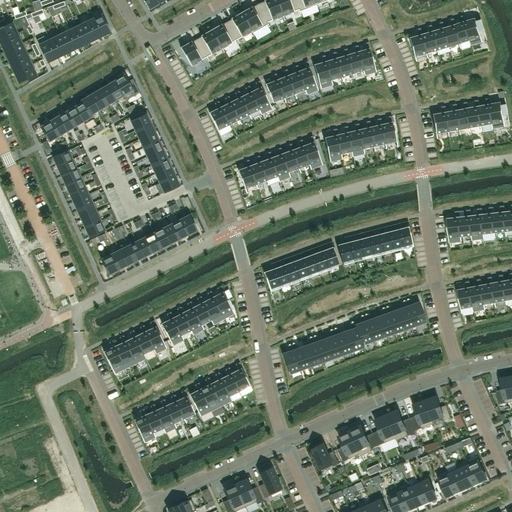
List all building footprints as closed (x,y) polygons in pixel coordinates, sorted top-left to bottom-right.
[(156,0),(143,0),(149,10),(159,4),(156,0)] [(264,1),(259,3),(268,24),(268,26),(268,27),(270,26),(269,26),(268,24),(267,22),(273,20),(277,18),(277,19),(282,17),(282,16),(283,16),(276,0),(264,0),(264,1)] [(276,0),(283,16),(284,20),(285,20),(285,19),(285,20),(283,16),(284,15),(284,16),(289,14),(289,13),(294,11),(299,9),(295,0),(276,0)] [(295,0),(299,9),(300,14),(301,13),(300,11),(307,9),(316,5),(313,0),(295,0)] [(251,6),(241,12),(253,33),(268,24),(259,3),(258,4),(252,7),(251,6)] [(231,19),(227,21),(237,39),(241,37),(246,34),(251,32),(251,31),(252,33),(253,35),(253,36),(254,35),(253,33),(241,12),(231,18),(231,19)] [(101,14),(90,19),(99,37),(109,32),(101,14)] [(454,24),(453,25),(458,44),(460,48),(461,48),(460,48),(459,44),(469,40),(463,22),(465,21),(464,15),(460,16),(461,22),(454,24)] [(444,27),(442,28),(447,47),(449,52),(450,51),(449,51),(448,47),(458,44),(453,25),(454,24),(453,18),(449,20),(450,25),(444,27)] [(465,21),(463,22),(469,40),(470,45),(482,42),(479,31),(484,30),(481,19),(476,21),(475,18),(465,21)] [(90,19),(80,24),(89,42),(99,37),(90,19)] [(221,24),(211,29),(222,48),(223,48),(227,45),(236,39),(238,43),(238,44),(239,43),(237,39),(227,21),(226,22),(222,24),(221,24)] [(433,31),(431,31),(436,50),(438,55),(439,54),(438,54),(437,50),(447,47),(442,28),(444,27),(442,22),(438,23),(439,29),(433,31)] [(12,24),(0,29),(0,40),(17,33),(12,24)] [(80,24),(70,29),(78,47),(89,42),(80,24)] [(422,34),(420,34),(425,53),(427,58),(428,58),(428,57),(427,57),(426,53),(436,50),(431,31),(433,31),(431,25),(427,26),(428,32),(422,34)] [(418,35),(409,38),(414,57),(416,61),(417,61),(416,61),(415,56),(425,53),(420,34),(422,34),(420,28),(416,29),(418,35)] [(70,29),(59,34),(68,52),(78,47),(70,29)] [(201,36),(196,39),(207,57),(216,51),(216,52),(221,49),(221,48),(223,52),(223,53),(224,52),(222,48),(211,29),(201,36)] [(17,33),(0,40),(0,43),(4,52),(21,44),(17,33)] [(59,34),(49,39),(58,57),(68,52),(59,34)] [(49,39),(39,44),(47,62),(58,57),(49,39)] [(191,41),(180,47),(191,66),(192,65),(193,65),(197,63),(197,62),(206,57),(208,61),(209,61),(207,57),(196,39),(191,42),(191,41)] [(359,51),(357,51),(363,70),(364,75),(376,72),(376,71),(369,48),(370,48),(368,42),(364,43),(366,49),(359,51)] [(21,44),(4,52),(9,62),(26,54),(21,44)] [(348,54),(346,55),(352,74),(353,78),(353,79),(354,78),(353,74),(363,70),(357,51),(359,51),(357,45),(353,47),(355,52),(348,54)] [(337,58),(335,58),(341,77),(343,81),(342,81),(342,82),(343,81),(342,77),(352,74),(346,55),(348,54),(346,49),(342,50),(344,55),(337,58)] [(326,61),(324,61),(330,80),(331,80),(341,77),(335,58),(337,58),(336,52),(331,53),(333,59),(326,61)] [(26,54),(9,62),(13,72),(31,64),(26,54)] [(322,62),(313,65),(321,88),(332,85),(331,80),(330,80),(324,61),(326,61),(325,55),(320,56),(322,62)] [(299,71),(298,71),(305,90),(306,94),(316,90),(318,90),(309,67),(310,67),(308,61),(304,63),(306,68),(299,71)] [(31,64),(13,72),(18,83),(36,75),(31,64)] [(289,75),(287,76),(294,94),(296,98),(295,98),(295,99),(297,98),(297,97),(296,98),(295,94),(297,93),(305,90),(298,71),(299,71),(297,65),(293,67),(295,72),(289,75)] [(278,79),(276,80),(284,98),(285,102),(285,103),(286,102),(284,98),(294,94),(287,76),(289,75),(286,69),(282,71),(285,76),(278,79)] [(274,81),(265,84),(273,102),(284,98),(276,80),(278,79),(276,73),(272,75),(274,81)] [(124,75),(115,80),(123,95),(132,89),(124,75)] [(115,80),(106,85),(115,100),(123,95),(115,80)] [(252,91),(250,92),(259,109),(261,114),(272,108),(261,87),(262,86),(259,81),(255,83),(258,88),(252,91)] [(106,85),(98,90),(106,104),(115,100),(106,85)] [(241,96),(240,97),(249,114),(251,118),(251,119),(252,118),(251,118),(249,114),(252,113),(259,109),(250,92),(252,91),(249,86),(245,88),(248,93),(241,96)] [(98,90),(90,95),(98,109),(106,104),(98,90)] [(231,101),(230,102),(239,119),(241,123),(240,124),(241,124),(242,123),(241,123),(239,119),(249,114),(240,97),(241,96),(239,91),(235,93),(237,98),(231,101)] [(90,95),(81,100),(82,102),(83,102),(90,114),(98,109),(90,95)] [(221,106),(220,107),(229,124),(231,128),(230,129),(231,128),(229,124),(239,119),(230,102),(231,101),(229,96),(225,98),(227,103),(221,106)] [(479,106),(477,106),(481,126),(482,130),(483,130),(482,130),(481,125),(492,124),(488,104),(490,104),(489,98),(485,99),(486,105),(479,106)] [(468,108),(467,108),(470,127),(471,132),(472,132),(471,132),(470,127),(481,126),(477,106),(479,106),(478,100),(474,101),(475,107),(468,108)] [(217,108),(209,112),(218,130),(229,124),(220,107),(221,106),(218,101),(214,103),(217,108)] [(82,102),(74,107),(83,121),(91,116),(90,114),(83,102),(82,102)] [(457,110),(455,110),(459,129),(460,134),(459,129),(470,127),(467,108),(468,108),(467,102),(463,103),(464,109),(457,110)] [(490,104),(488,104),(492,124),(493,128),(505,126),(503,115),(508,114),(506,104),(501,105),(500,102),(490,104)] [(446,112),(444,112),(447,131),(448,136),(449,136),(448,131),(459,129),(455,110),(457,110),(456,104),(451,105),(453,111),(446,112)] [(441,113),(432,114),(436,138),(438,138),(437,138),(436,133),(447,131),(444,112),(446,112),(444,106),(440,107),(441,113)] [(74,107),(66,111),(74,126),(83,121),(74,107)] [(66,111),(58,116),(66,131),(74,126),(66,111)] [(146,114),(131,121),(135,130),(150,123),(146,114)] [(58,116),(49,121),(58,135),(66,131),(58,116)] [(382,124),(380,124),(385,144),(396,141),(396,142),(397,145),(396,146),(397,146),(392,122),(393,122),(392,116),(387,117),(389,123),(382,124)] [(371,127),(369,127),(374,146),(385,144),(386,148),(385,148),(385,149),(386,148),(385,144),(380,124),(382,124),(381,118),(376,119),(378,125),(371,127)] [(49,121),(40,127),(49,141),(58,135),(49,121)] [(360,129),(358,130),(363,149),(373,146),(374,151),(375,151),(374,146),(369,127),(371,127),(369,121),(365,122),(367,128),(360,129)] [(150,123),(135,130),(139,139),(154,132),(150,123)] [(349,132),(347,132),(352,151),(351,152),(352,156),(364,153),(363,149),(358,130),(360,129),(358,124),(354,124),(356,130),(349,132)] [(338,134),(336,135),(341,154),(351,152),(352,151),(347,132),(349,132),(347,126),(343,127),(344,133),(338,134)] [(333,135),(324,138),(330,161),(342,159),(341,154),(336,135),(338,134),(336,129),(332,130),(333,135)] [(154,132),(139,139),(143,148),(158,141),(154,132)] [(304,145),(302,146),(309,164),(311,169),(322,165),(314,142),(315,141),(312,136),(308,137),(310,143),(304,145)] [(293,149),(291,150),(298,168),(300,173),(301,173),(301,172),(300,172),(299,168),(309,164),(302,146),(304,145),(302,140),(298,141),(300,147),(293,149)] [(158,141),(143,148),(147,156),(162,149),(158,141)] [(282,153),(281,154),(288,172),(298,168),(291,150),(293,149),(291,143),(287,145),(289,151),(282,153)] [(272,157),(270,158),(277,176),(279,181),(290,177),(288,172),(281,154),(282,153),(280,147),(276,149),(278,155),(272,157)] [(162,149),(147,156),(151,165),(166,158),(162,149)] [(68,150),(53,157),(57,166),(72,159),(68,150)] [(261,161),(259,162),(266,180),(268,185),(269,184),(268,184),(267,180),(277,176),(270,158),(272,157),(270,151),(266,153),(268,159),(261,161)] [(250,165),(249,166),(256,184),(258,189),(259,188),(258,188),(256,184),(266,180),(259,162),(261,161),(259,155),(255,157),(257,163),(250,165)] [(166,158),(151,165),(155,174),(170,167),(166,158)] [(72,159),(57,166),(61,175),(76,168),(72,159)] [(246,167),(238,170),(245,188),(247,193),(248,193),(248,192),(247,192),(245,188),(256,184),(249,166),(250,165),(248,159),(244,161),(246,167)] [(170,167),(155,174),(159,182),(174,175),(170,167)] [(76,168),(61,175),(65,184),(80,177),(76,168)] [(174,175),(159,182),(164,192),(179,185),(174,175)] [(80,177),(65,184),(69,192),(84,186),(80,177)] [(84,186),(69,192),(73,201),(88,194),(84,186)] [(88,194),(73,201),(77,210),(92,203),(88,194)] [(92,203),(77,210),(81,219),(96,212),(92,203)] [(505,212),(503,212),(505,231),(506,236),(507,236),(506,236),(506,231),(511,230),(511,204),(511,205),(511,211),(505,212)] [(493,213),(492,213),(494,233),(494,238),(496,237),(495,237),(494,233),(505,231),(503,212),(505,212),(504,206),(500,206),(501,212),(493,213)] [(482,214),(481,214),(483,234),(494,233),(492,213),(493,213),(493,207),(489,207),(489,213),(482,214)] [(471,216),(469,216),(472,235),(471,235),(472,240),(484,239),(483,234),(481,214),(482,214),(481,208),(477,209),(478,215),(471,216)] [(460,217),(458,217),(460,237),(461,237),(471,235),(472,235),(469,216),(471,216),(470,210),(466,210),(467,216),(460,217)] [(455,217),(446,218),(449,243),(461,241),(461,237),(460,237),(458,217),(460,217),(459,211),(455,211),(455,217)] [(96,212),(81,219),(85,227),(100,220),(96,212)] [(188,215),(179,220),(186,234),(196,229),(188,215)] [(100,220),(85,227),(89,237),(104,230),(100,220)] [(179,220),(170,224),(178,239),(186,234),(179,220)] [(399,229),(397,229),(401,246),(402,246),(410,244),(411,247),(412,246),(413,246),(412,243),(411,243),(407,227),(409,226),(408,222),(403,223),(404,227),(399,229)] [(170,224),(162,228),(169,243),(178,239),(170,224)] [(389,231),(387,232),(391,248),(392,248),(400,246),(401,249),(403,249),(402,246),(401,246),(397,229),(399,229),(398,225),(393,226),(395,230),(389,231)] [(380,234),(377,235),(381,251),(382,251),(390,249),(391,252),(393,251),(392,248),(391,248),(387,232),(389,231),(388,227),(383,228),(385,233),(380,234)] [(162,228),(153,233),(161,247),(169,243),(162,228)] [(370,236),(367,237),(371,254),(372,253),(381,251),(381,254),(383,254),(382,251),(381,251),(377,235),(380,234),(378,230),(374,231),(375,235),(370,236)] [(360,239),(357,240),(362,256),(371,254),(372,257),(373,257),(372,253),(371,254),(367,237),(370,236),(369,232),(364,233),(365,238),(360,239)] [(153,233),(145,237),(152,252),(161,247),(153,233)] [(350,242),(347,242),(352,259),(353,258),(361,256),(362,259),(363,259),(362,256),(357,240),(360,239),(359,235),(354,236),(355,240),(350,242)] [(145,237),(136,241),(144,256),(152,252),(145,237)] [(345,243),(337,245),(341,261),(343,261),(351,259),(352,262),(353,262),(353,258),(352,259),(347,242),(350,242),(349,237),(344,238),(345,243)] [(136,241),(128,246),(135,260),(144,256),(136,241)] [(324,250),(322,251),(328,267),(327,267),(328,270),(330,269),(329,266),(338,263),(332,247),(334,246),(332,242),(327,244),(329,248),(324,250)] [(128,246),(119,250),(126,265),(135,260),(128,246)] [(315,253),(312,254),(318,270),(319,274),(320,273),(319,270),(327,267),(328,267),(322,251),(324,250),(323,246),(318,247),(320,252),(315,253)] [(305,257),(303,258),(309,274),(308,274),(309,277),(311,277),(309,273),(318,270),(312,254),(315,253),(313,249),(309,251),(310,255),(305,257)] [(119,250),(110,254),(118,269),(126,265),(119,250)] [(296,260),(293,261),(299,277),(298,278),(299,281),(301,280),(300,277),(308,274),(309,274),(303,258),(305,257),(304,253),(299,254),(300,259),(296,260)] [(110,254),(101,259),(109,274),(118,269),(110,254)] [(286,264),(284,265),(290,281),(289,281),(290,284),(291,284),(290,280),(298,278),(299,277),(293,261),(296,260),(294,256),(289,258),(291,262),(286,264)] [(276,268),(274,268),(280,284),(279,285),(280,288),(282,287),(281,284),(289,281),(290,281),(284,265),(286,264),(284,260),(280,262),(281,266),(276,268)] [(272,269),(264,272),(270,288),(271,291),(272,291),(271,288),(279,285),(280,284),(274,268),(276,268),(275,263),(270,265),(272,269)] [(504,281),(502,281),(506,300),(507,305),(508,305),(508,304),(507,304),(506,300),(511,298),(511,272),(510,273),(511,279),(504,281)] [(493,283),(491,283),(494,302),(495,307),(496,307),(496,306),(496,307),(495,302),(506,300),(502,281),(504,281),(503,275),(498,276),(500,281),(493,283)] [(481,285),(480,285),(483,304),(484,304),(494,302),(491,283),(493,283),(491,277),(487,278),(488,284),(481,285)] [(470,287),(469,287),(472,307),(473,311),(485,309),(484,304),(483,304),(480,285),(481,285),(480,279),(476,280),(477,286),(470,287)] [(466,288),(457,290),(461,309),(462,314),(463,313),(462,313),(461,309),(472,307),(469,287),(470,287),(469,281),(465,282),(466,288)] [(214,296),(212,297),(223,318),(234,313),(223,292),(224,291),(221,286),(217,288),(220,293),(214,296)] [(203,301),(202,302),(211,319),(211,320),(213,324),(223,318),(212,297),(214,296),(211,291),(207,293),(210,298),(203,301)] [(193,307),(192,308),(201,325),(211,320),(211,319),(202,302),(203,301),(201,296),(197,298),(200,303),(193,307)] [(410,299),(405,300),(414,323),(414,326),(417,325),(416,322),(425,319),(419,302),(412,304),(409,297),(409,298),(410,299)] [(403,307),(397,309),(403,327),(414,323),(405,300),(402,302),(401,300),(401,301),(403,307)] [(183,312),(182,313),(191,330),(190,330),(192,334),(201,330),(199,325),(201,325),(192,308),(193,307),(191,301),(187,303),(190,309),(183,312)] [(389,306),(385,308),(393,331),(403,327),(397,309),(391,312),(389,305),(388,305),(389,306)] [(173,317),(172,318),(180,335),(181,335),(190,330),(191,330),(182,313),(183,312),(180,307),(177,309),(179,314),(173,317)] [(383,315),(376,317),(383,334),(391,331),(392,334),(394,333),(393,331),(385,308),(381,309),(380,308),(383,315)] [(169,319),(161,323),(172,345),(183,339),(181,335),(180,335),(172,318),(173,317),(170,312),(167,314),(169,319)] [(368,314),(364,315),(372,338),(373,340),(375,340),(374,337),(383,334),(376,317),(370,319),(368,312),(367,313),(368,314)] [(362,322),(355,324),(362,342),(372,338),(364,315),(360,316),(359,315),(362,322)] [(146,331),(145,331),(153,349),(155,353),(166,348),(155,326),(157,326),(154,320),(150,322),(153,327),(146,331)] [(352,329),(345,331),(351,349),(360,346),(361,348),(363,347),(362,345),(363,345),(362,342),(355,324),(354,320),(353,320),(354,321),(350,323),(349,322),(352,329)] [(136,336),(135,336),(143,354),(144,353),(153,349),(145,331),(146,331),(144,325),(140,327),(142,332),(136,336)] [(337,328),(333,329),(341,352),(342,355),(344,354),(343,352),(351,349),(345,331),(339,333),(337,327),(337,328)] [(331,336),(324,338),(330,356),(341,352),(333,329),(329,331),(329,330),(328,330),(331,336)] [(126,341),(124,341),(135,363),(146,358),(144,353),(143,354),(135,336),(136,336),(133,330),(130,332),(132,338),(126,341)] [(316,335),(312,337),(320,360),(321,360),(330,356),(324,338),(318,341),(316,334),(316,335)] [(116,346),(114,346),(125,368),(126,368),(135,363),(124,341),(126,341),(123,335),(119,337),(122,343),(116,346)] [(310,343),(304,346),(310,364),(318,360),(319,363),(321,362),(321,360),(320,360),(312,337),(308,338),(308,337),(310,343)] [(112,348),(104,352),(114,373),(125,368),(114,346),(116,346),(113,340),(109,342),(112,348)] [(295,343),(291,344),(299,367),(300,370),(302,369),(302,367),(310,364),(304,346),(297,348),(295,341),(295,342),(295,343)] [(289,351),(282,353),(289,371),(299,367),(291,344),(287,346),(287,344),(287,345),(289,351)] [(232,372),(230,373),(239,391),(241,395),(240,395),(240,396),(241,395),(239,391),(249,386),(251,390),(252,390),(241,368),(242,367),(239,362),(235,364),(238,369),(232,372)] [(222,377),(220,378),(229,396),(239,391),(230,373),(232,372),(229,367),(225,369),(228,374),(222,377)] [(211,383),(210,383),(221,405),(230,401),(227,397),(229,396),(220,378),(222,377),(219,372),(215,374),(218,379),(211,383)] [(502,389),(496,390),(499,404),(511,401),(511,376),(500,378),(502,389)] [(201,388),(200,388),(211,411),(221,405),(210,383),(211,383),(209,377),(205,379),(207,385),(201,388)] [(197,390),(189,394),(200,416),(211,411),(200,388),(201,388),(198,382),(195,384),(197,390)] [(177,400),(175,400),(184,418),(186,423),(187,422),(186,422),(184,418),(195,413),(187,396),(188,395),(185,389),(181,391),(183,397),(177,400)] [(167,404),(165,405),(173,423),(174,423),(184,418),(175,400),(177,400),(175,394),(171,396),(173,401),(167,404)] [(437,396),(425,400),(432,421),(433,421),(443,418),(444,420),(451,417),(446,405),(440,407),(437,396)] [(156,409),(155,410),(163,428),(165,433),(176,427),(174,423),(173,423),(165,405),(167,404),(164,399),(160,401),(163,406),(156,409)] [(417,415),(409,417),(414,430),(421,428),(433,423),(433,421),(432,421),(425,400),(413,405),(417,415)] [(146,414),(144,415),(153,433),(163,428),(155,410),(156,409),(154,404),(150,406),(152,411),(146,414)] [(142,416),(134,420),(144,442),(155,437),(153,433),(144,415),(146,414),(144,408),(140,410),(142,416)] [(398,410),(386,415),(396,438),(395,438),(396,440),(408,435),(415,432),(414,430),(409,417),(402,420),(398,410)] [(21,413),(4,418),(10,442),(27,438),(21,413)] [(459,414),(454,417),(458,428),(464,425),(459,414)] [(379,430),(372,433),(378,445),(384,442),(395,438),(396,438),(386,415),(375,420),(379,430)] [(361,426),(350,431),(360,453),(360,454),(361,456),(372,450),(371,448),(378,445),(372,433),(366,436),(361,426)] [(343,446),(337,449),(343,461),(349,459),(360,454),(360,453),(350,431),(338,436),(343,446)] [(323,443),(311,449),(322,471),(333,466),(339,463),(333,451),(328,453),(323,443)] [(468,463),(467,463),(476,483),(486,478),(478,458),(468,463)] [(467,460),(456,465),(457,467),(466,487),(476,483),(467,463),(468,463),(467,460)] [(264,483),(258,485),(264,497),(270,495),(281,490),(271,467),(259,473),(264,483)] [(448,472),(447,472),(456,491),(466,487),(457,467),(448,472)] [(447,469),(436,474),(446,496),(456,491),(447,472),(448,472),(447,469)] [(246,479),(235,484),(245,506),(255,501),(256,504),(263,501),(256,486),(250,489),(246,479)] [(419,484),(426,502),(437,497),(429,480),(419,484)] [(418,481),(408,486),(416,506),(426,502),(419,484),(418,481)] [(228,499),(222,502),(226,511),(232,511),(245,506),(235,484),(223,489),(228,499)] [(398,490),(406,510),(416,506),(408,486),(398,490)] [(397,488),(387,492),(394,511),(401,511),(406,510),(398,490),(397,488)] [(387,511),(380,497),(370,502),(374,511),(387,511)] [(191,499),(168,509),(169,511),(188,511),(191,511),(195,510),(191,499)] [(374,511),(370,502),(360,506),(362,511),(374,511)]
